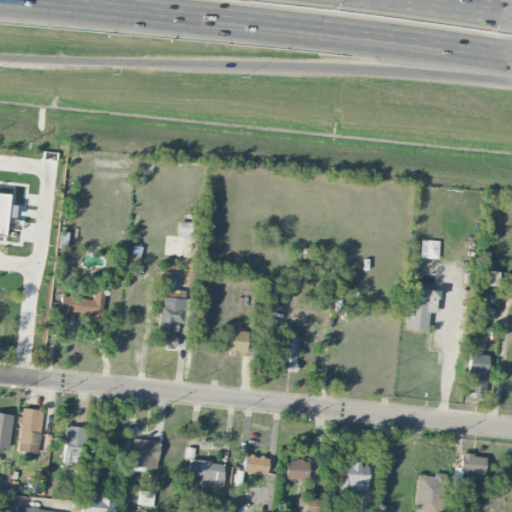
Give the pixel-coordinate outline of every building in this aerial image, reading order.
[(177,237),(189,237),(189,222),(178,221),(177,237)] [(438,240),(420,240),(419,258),(437,259),(438,240)] [(60,295),(58,312),(99,318),(106,268),(94,266),(90,299),(60,295)] [(479,284),(495,286),(497,272),(481,270),(479,284)] [(434,312),(435,289),(407,288),(405,328),(426,329),(427,312),(434,312)] [(181,297),(181,290),(160,289),(160,296),(181,297)] [(184,298),(158,296),(156,346),(175,347),(176,322),(183,322),(184,298)] [(222,351),(245,352),(246,330),(223,329),(222,351)] [(278,369),(294,370),(298,338),(281,337),(278,369)] [(485,354),(467,354),(466,393),(484,394),(485,354)] [(16,451),(38,453),(42,410),(21,408),(16,451)] [(0,447),(8,449),(12,414),(0,412),(0,447)] [(77,464),(78,447),(85,447),(85,427),(64,426),(63,464),(77,464)] [(156,467),(158,440),(131,439),(130,466),(156,467)] [(484,455),(459,454),(458,472),(483,473),(484,455)] [(266,474),(266,456),(243,455),(242,473),(266,474)] [(221,486),(223,463),(189,459),(187,473),(200,475),(199,484),(221,486)] [(307,479),(307,460),(284,460),(284,479),(307,479)] [(338,495),(354,496),(354,491),(366,491),(367,467),(360,467),(360,461),(339,461),(338,495)] [(443,473),(433,473),(433,476),(414,475),(413,511),(431,511),(432,511),(441,511),(443,473)] [(150,505),(151,493),(139,492),(138,504),(150,505)] [(80,497),(79,511),(110,511),(111,498),(80,497)] [(296,511),(319,511),(320,498),(296,497),(296,511)]
